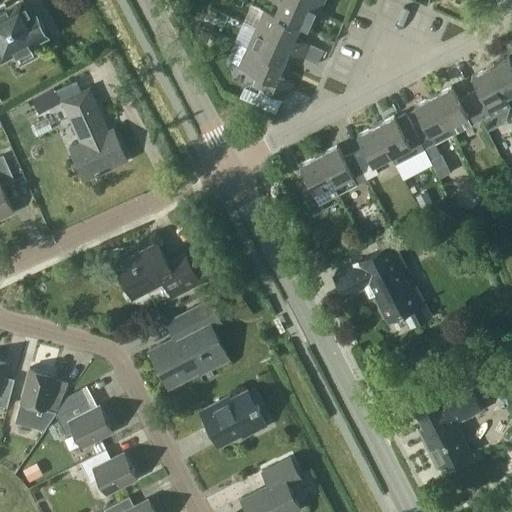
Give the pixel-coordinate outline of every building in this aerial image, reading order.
[(31,41),(46,33),(36,14),(31,17),(22,0),(17,0),(0,9),(0,55),(1,57),(13,50),(19,62),(37,53),(31,41)] [(198,16),(206,0),(205,0),(191,0),(186,11),(198,16)] [(310,30),(318,11),(293,0),(274,0),(279,2),(274,13),(264,8),(264,9),(310,30)] [(293,0),(318,11),(323,0),(293,0)] [(207,7),(203,16),(212,20),(216,11),(207,7)] [(310,30),(264,9),(256,28),(306,50),(310,43),(294,37),(299,26),(310,30)] [(201,28),(196,40),(207,44),(211,32),(201,28)] [(256,28),(247,46),(283,62),(288,51),(303,57),(306,50),(256,28)] [(283,62),(247,46),(239,65),(257,74),(252,85),(263,89),(284,99),(293,81),(278,74),(283,62)] [(511,62),(509,55),(490,65),(510,104),(511,102),(511,62)] [(481,118),(481,119),(486,130),(505,120),(509,105),(510,104),(490,65),(471,75),(477,87),(467,92),(481,118)] [(453,133),(481,119),(481,118),(467,92),(458,97),(451,85),(433,94),(449,126),(448,126),(452,134),(453,133)] [(84,179),(128,159),(118,137),(114,139),(90,86),(61,99),(80,141),(69,146),(84,179)] [(39,112),(60,101),(53,88),(33,99),(39,112)] [(420,116),(410,121),(424,148),(452,134),(448,126),(449,126),(433,94),(414,104),(420,116)] [(410,121),(400,126),(394,114),(375,124),(391,155),(395,163),(424,148),(410,121)] [(374,164),(391,155),(375,124),(357,134),(363,146),(353,151),(367,177),(377,172),(374,164)] [(337,144),(318,153),(338,191),(356,183),(367,177),(353,151),(343,156),(337,144)] [(320,201),(338,191),(318,153),(299,163),(306,175),(296,180),(313,214),(324,208),(320,201)] [(0,216),(13,211),(2,185),(14,180),(3,154),(0,155),(0,216)] [(413,284),(408,287),(399,267),(404,264),(394,242),(392,243),(388,234),(376,241),(380,249),(350,263),(351,266),(333,275),(343,294),(367,282),(385,319),(400,311),(407,325),(428,314),(413,284)] [(172,296),(212,275),(197,246),(168,262),(157,242),(115,264),(132,296),(164,280),(172,296)] [(201,371),(228,357),(215,332),(212,333),(208,326),(220,320),(209,299),(166,321),(174,336),(150,349),(168,385),(200,369),(201,371)] [(0,404),(7,406),(14,378),(2,374),(6,360),(0,358),(0,404)] [(43,429),(56,411),(60,401),(68,381),(54,377),(55,373),(30,367),(21,401),(20,401),(15,422),(43,429)] [(440,392),(422,401),(414,405),(429,436),(424,439),(437,465),(468,450),(453,420),(480,407),(468,384),(442,397),(440,392)] [(92,409),(81,387),(68,393),(55,414),(65,434),(74,429),(81,444),(112,428),(100,405),(92,409)] [(229,395),(217,401),(201,409),(218,443),(241,431),(243,435),(265,424),(248,391),(231,399),(229,395)] [(105,491),(137,475),(124,452),(111,459),(106,448),(80,461),(90,480),(98,476),(105,491)] [(288,483),(301,477),(290,455),(261,470),(268,483),(240,497),(247,511),(290,511),(300,507),(288,483)] [(43,473),(37,462),(23,469),(29,480),(43,473)] [(155,511),(149,499),(135,506),(129,495),(104,508),(106,511),(155,511)]
